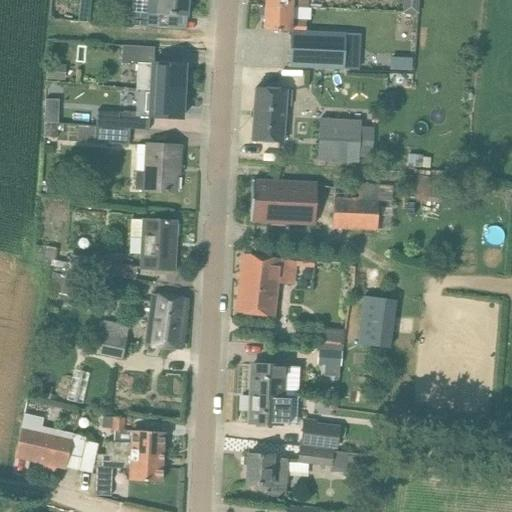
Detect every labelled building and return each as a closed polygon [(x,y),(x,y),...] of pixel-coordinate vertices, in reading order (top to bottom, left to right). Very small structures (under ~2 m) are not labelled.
[(188,0),(158,0),(157,14),(187,17),(188,0)] [(404,0),(403,12),(418,13),(419,0),(404,0)] [(294,7),(265,6),(264,31),(292,32),(307,33),(307,32),(307,22),(293,21),(294,7)] [(117,23),(132,24),(133,12),(133,11),(118,10),(117,23)] [(150,26),(151,14),(133,12),(132,24),(150,26)] [(345,34),(307,32),(307,33),(292,32),(290,68),(344,71),(345,34)] [(151,90),(183,92),(184,65),(154,63),(155,47),(123,45),(122,64),(138,65),(136,90),(137,90),(150,91),(151,90)] [(390,58),(390,70),(411,71),(411,59),(390,58)] [(65,81),(66,65),(47,64),(46,80),(65,81)] [(293,90),(255,88),(252,141),(281,144),(284,107),(292,107),(293,90)] [(151,90),(150,91),(137,90),(136,116),(182,119),(183,92),(151,90)] [(95,126),(128,129),(130,113),(96,112),(96,116),(95,126)] [(45,114),(44,123),(58,123),(58,114),(45,114)] [(320,118),(318,164),(359,166),(359,163),(361,127),(361,120),(320,118)] [(44,123),(43,137),(56,139),(58,125),(44,123)] [(128,145),(128,129),(95,126),(94,143),(128,145)] [(53,154),(54,145),(44,144),(44,152),(53,154)] [(180,146),(148,144),(147,171),(134,171),(134,190),(146,190),(175,193),(176,174),(173,174),(173,166),(179,166),(180,146)] [(409,169),(422,169),(422,158),(409,158),(409,169)] [(394,173),(376,173),(375,191),(335,189),(334,230),(392,232),(394,173)] [(47,174),(46,188),(59,189),(60,174),(47,174)] [(412,174),(408,199),(444,205),(447,182),(433,180),(433,177),(412,174)] [(317,184),(252,181),(250,222),(315,224),(317,184)] [(174,270),(176,223),(132,221),(131,239),(141,240),(139,269),(174,270)] [(101,274),(103,262),(70,257),(68,264),(56,262),(57,251),(45,249),(43,264),(101,274)] [(296,261),(243,254),(237,313),(273,317),(277,282),(293,283),(296,261)] [(137,267),(103,262),(101,274),(134,280),(137,267)] [(78,277),(52,273),(49,293),(74,296),(78,277)] [(356,345),(390,349),(396,300),(363,295),(356,345)] [(187,299),(149,297),(146,343),(181,347),(187,299)] [(127,326),(101,322),(96,354),(121,359),(127,326)] [(342,349),(319,346),(319,350),(317,350),(316,366),(340,367),(342,349)] [(251,396),(290,399),(298,399),(299,382),(300,368),(284,367),(252,365),(251,396)] [(289,424),(290,399),(251,396),(249,423),(281,426),(281,424),(289,424)] [(124,430),(125,417),(105,415),(104,429),(112,430),(112,441),(104,441),(104,453),(163,455),(164,433),(124,430)] [(341,428),(312,424),(311,434),(301,433),(299,446),(338,450),(341,428)] [(72,436),(22,426),(15,456),(66,467),(68,456),(82,459),(86,437),(73,435),(72,436)] [(273,455),(248,455),(246,485),(267,486),(267,496),(287,497),(287,472),(308,473),(308,464),(355,469),(356,457),(298,450),(296,462),(288,462),(288,459),(273,458),(273,455)] [(104,454),(97,454),(96,467),(130,469),(129,481),(161,482),(163,455),(104,453),(104,454)]
